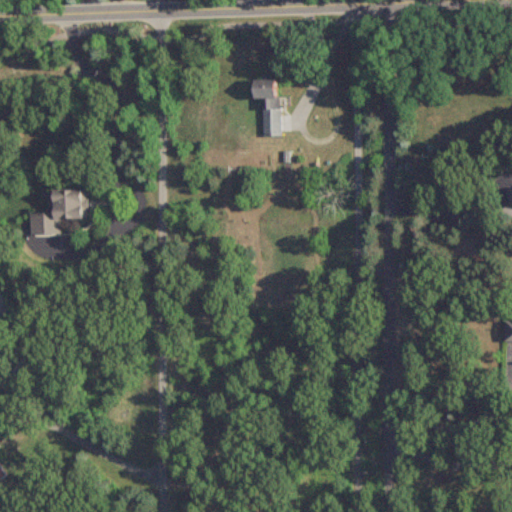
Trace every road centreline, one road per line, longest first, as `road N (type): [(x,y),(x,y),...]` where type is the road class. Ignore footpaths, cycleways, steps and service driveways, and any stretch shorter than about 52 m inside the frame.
road 1 (residential): [(0,16),(511,1)]
road 2 (residential): [(392,511),(388,4)]
road 3 (residential): [(165,11),(166,511)]
